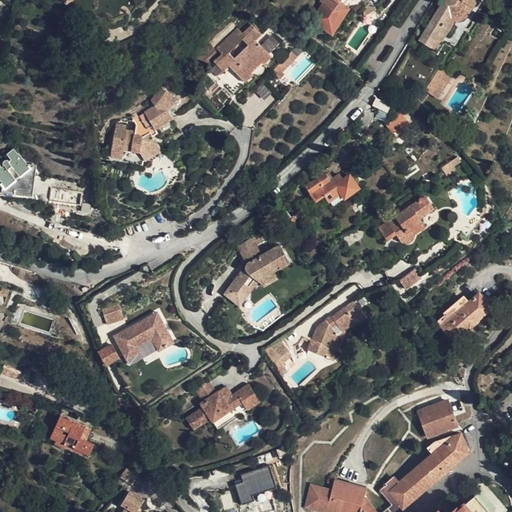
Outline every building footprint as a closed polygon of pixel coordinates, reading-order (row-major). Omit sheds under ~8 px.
[(325,0),(312,21),(325,29),(342,4),(335,0),(325,0)] [(478,0),(443,0),(419,39),(437,50),(455,22),(460,21),(465,19),(469,15),(474,8),(476,4),(478,0)] [(348,9),(342,4),(325,29),(331,34),(348,9)] [(499,39),(502,33),(496,28),(491,35),(499,39)] [(228,66),(222,74),(230,81),(235,76),(253,91),(261,83),(270,72),(277,63),(260,48),(264,41),(255,34),(247,43),(241,38),(221,61),(228,66)] [(279,78),(288,86),(292,81),(289,79),(302,62),(296,57),(279,78)] [(445,72),(440,69),(426,91),(431,94),(434,88),(437,90),(444,80),(441,78),(445,72)] [(116,147),(126,149),(126,146),(144,149),(160,141),(156,136),(156,134),(161,132),(162,136),(168,137),(182,129),(178,121),(179,98),(160,96),(160,112),(164,117),(136,118),(139,124),(138,132),(128,130),(129,127),(119,126),(116,147)] [(407,131),(397,117),(386,124),(396,139),(407,131)] [(164,149),(160,141),(144,149),(143,150),(148,157),(164,149)] [(9,159),(16,155),(13,150),(6,155),(9,159)] [(9,159),(7,161),(9,164),(25,166),(16,155),(9,159)] [(455,160),(440,171),(443,175),(461,163),(457,157),(455,160)] [(31,182),(33,178),(31,175),(33,174),(33,168),(30,166),(25,166),(9,164),(7,161),(5,161),(3,161),(2,161),(2,162),(1,162),(1,164),(3,166),(1,168),(0,166),(0,181),(2,184),(2,187),(7,192),(14,193),(14,190),(20,189),(23,189),(28,186),(31,182)] [(312,180),(313,182),(305,186),(310,194),(311,194),(317,202),(325,197),(328,202),(341,195),(344,199),(360,188),(350,174),(342,179),(339,174),(332,178),(328,173),(326,175),(323,171),(314,177),(315,178),(312,180)] [(31,195),(33,178),(31,182),(28,186),(23,189),(20,189),(14,190),(14,193),(31,195)] [(51,188),(49,201),(80,205),(82,192),(51,188)] [(425,197),(379,228),(387,240),(396,234),(403,244),(409,243),(413,240),(415,237),(415,234),(425,228),(419,219),(434,209),(425,197)] [(237,246),(246,261),(248,264),(247,271),(243,270),(225,293),(228,296),(233,290),(236,293),(244,284),(251,289),(258,280),(262,283),(276,275),(274,271),(290,262),(280,245),(261,255),(254,244),(264,239),(260,233),(237,246)] [(399,280),(406,290),(421,279),(414,269),(399,280)] [(278,278),(276,275),(262,283),(264,286),(278,278)] [(239,304),(251,289),(244,284),(236,293),(233,290),(228,296),(239,304)] [(63,303),(56,300),(59,292),(47,288),(42,303),(61,309),(63,303)] [(470,303),(466,298),(444,315),(449,321),(440,328),(451,341),(456,336),(456,333),(465,326),(467,328),(475,321),(473,319),(479,313),(484,314),(490,308),(479,295),(470,303)] [(498,301),(494,296),(489,300),(493,305),(498,301)] [(317,327),(312,341),(311,343),(308,350),(333,360),(346,328),(356,321),(357,323),(365,318),(353,301),(331,316),(332,318),(327,320),(326,320),(317,327)] [(107,325),(124,319),(118,303),(101,309),(107,325)] [(156,321),(153,315),(115,336),(118,342),(124,354),(127,358),(139,352),(137,347),(152,339),(159,350),(173,342),(160,319),(156,321)] [(308,324),(302,337),(312,341),(317,327),(308,324)] [(282,338),(271,346),(280,358),(285,354),(289,352),(291,350),(283,337),(282,338)] [(118,342),(108,348),(114,359),(121,356),(124,354),(118,342)] [(271,346),(262,349),(280,373),(285,370),(282,364),(288,359),(285,354),(280,358),(271,346)] [(4,366),(2,371),(1,373),(19,379),(19,378),(22,371),(4,366)] [(210,407),(206,401),(199,405),(202,409),(190,417),(197,427),(209,420),(212,424),(230,412),(235,420),(259,405),(248,387),(228,400),(226,397),(210,407)] [(210,407),(226,397),(224,395),(228,392),(226,388),(206,401),(210,407)] [(447,400),(418,411),(428,437),(457,425),(447,400)] [(217,432),(235,420),(230,412),(212,424),(217,432)] [(65,444),(90,454),(94,445),(86,441),(80,438),(85,427),(60,415),(50,437),(56,440),(54,443),(63,448),(65,444)] [(91,430),(85,427),(80,438),(86,441),(91,430)] [(389,491),(401,505),(403,508),(467,452),(461,433),(453,436),(433,452),(399,482),(389,491)] [(429,447),(433,452),(453,436),(436,442),(430,446),(429,447)] [(88,458),(90,454),(65,444),(63,448),(88,458)] [(243,483),(235,485),(240,501),(276,491),(269,466),(240,474),(243,483)] [(131,484),(139,472),(129,467),(121,477),(131,484)] [(384,486),(389,491),(399,482),(394,477),(384,486)] [(333,482),(332,486),(365,492),(366,488),(333,482)] [(393,511),(401,505),(389,491),(384,486),(384,487),(379,490),(391,503),(380,511),(377,511),(364,497),(365,492),(332,486),(330,493),(312,489),(311,494),(307,493),(304,506),(339,511),(393,511)] [(139,511),(138,510),(144,500),(129,491),(122,504),(127,507),(123,511),(139,511)] [(489,511),(474,495),(464,503),(459,497),(441,511),(438,508),(433,511),(489,511)]
